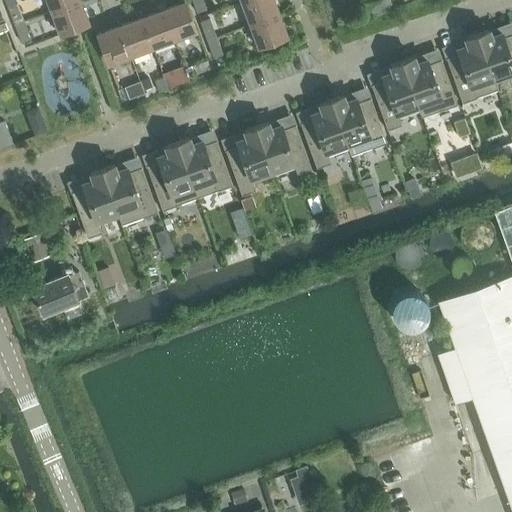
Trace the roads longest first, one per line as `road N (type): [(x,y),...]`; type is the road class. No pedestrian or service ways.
road 1 (residential): [(0,179),(206,104),(232,110),(324,76),(350,52),(499,0)]
road 2 (tertiary): [(72,511),(0,336)]
